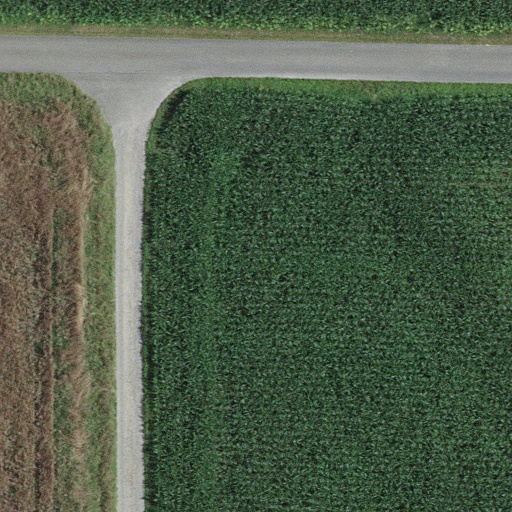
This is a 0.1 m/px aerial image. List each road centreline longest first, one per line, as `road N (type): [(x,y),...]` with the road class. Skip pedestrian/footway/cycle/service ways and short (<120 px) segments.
road 1 (unclassified): [(0,53),(511,66)]
road 2 (track): [(127,511),(127,60)]
